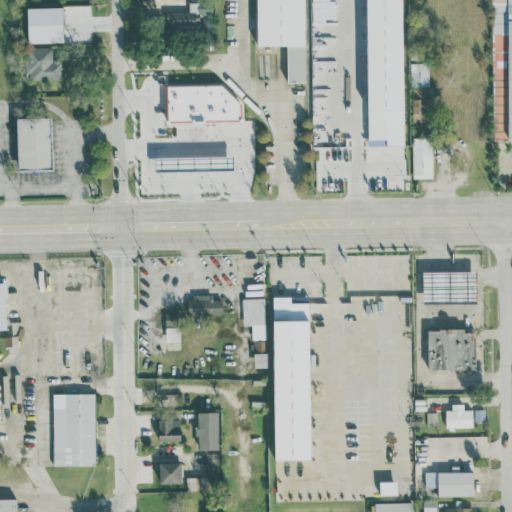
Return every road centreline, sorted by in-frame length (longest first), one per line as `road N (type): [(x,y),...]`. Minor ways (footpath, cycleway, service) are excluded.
road 1 (residential): [(117,0),(126,511)]
road 2 (residential): [(501,215),(510,511)]
road 3 (secondary): [(286,219),(511,214)]
road 4 (secondary): [(120,222),(259,220)]
road 5 (secondary): [(0,224),(120,222)]
